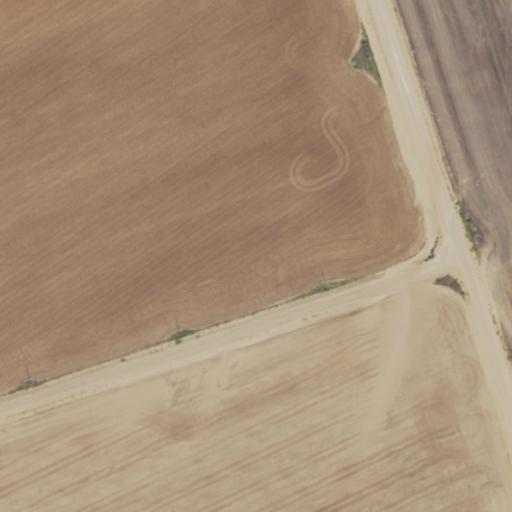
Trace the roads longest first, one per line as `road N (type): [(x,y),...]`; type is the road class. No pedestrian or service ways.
road 1 (residential): [(0,407),(462,257)]
road 2 (residential): [(462,257),(378,0)]
road 3 (residential): [(511,412),(462,257)]
